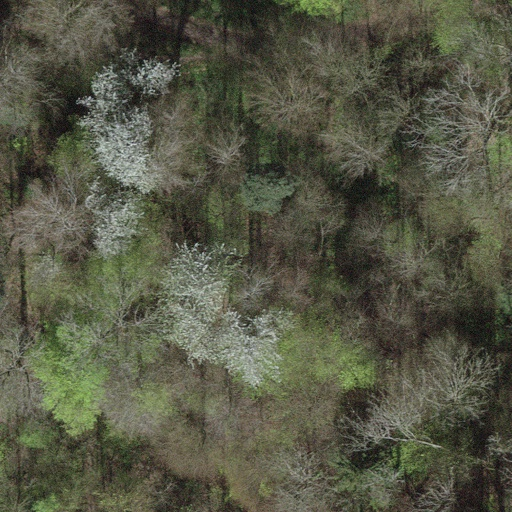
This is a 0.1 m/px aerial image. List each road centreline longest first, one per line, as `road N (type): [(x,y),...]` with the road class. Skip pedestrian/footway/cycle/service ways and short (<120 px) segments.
road 1 (track): [(507,0),(308,39),(188,25),(127,0)]
road 2 (track): [(302,511),(214,466),(0,285)]
road 3 (track): [(308,39),(169,64),(0,17)]
